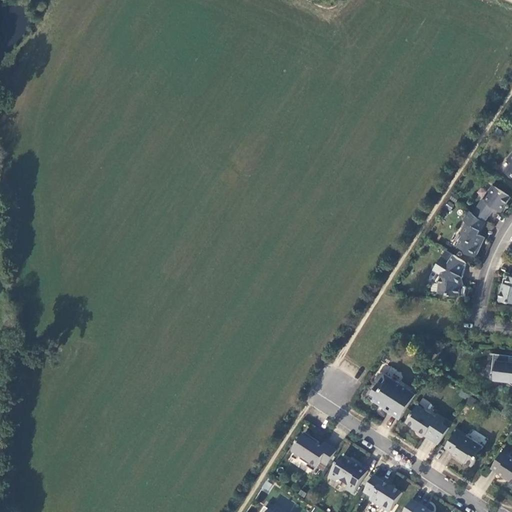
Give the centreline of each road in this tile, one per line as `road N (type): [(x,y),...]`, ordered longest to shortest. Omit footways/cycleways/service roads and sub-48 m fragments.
road 1 (residential): [(493,511),(312,399)]
road 2 (residential): [(511,226),(489,270),(479,323),(511,327)]
